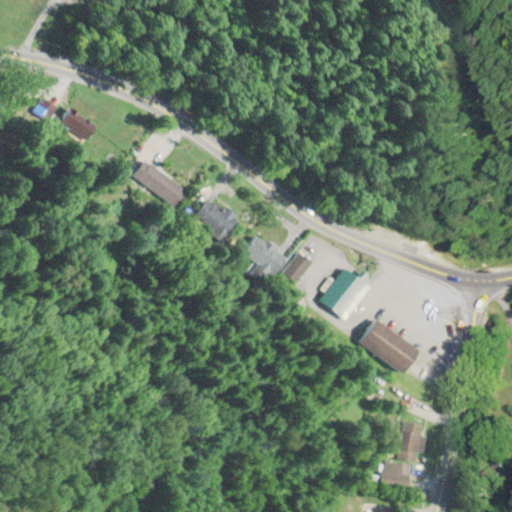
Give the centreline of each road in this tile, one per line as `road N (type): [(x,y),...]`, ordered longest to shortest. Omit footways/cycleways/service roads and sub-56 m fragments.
road 1 (primary): [(511,274),(447,275),(353,240),(310,219),(145,101),(81,73),(0,53)]
road 2 (tertiary): [(430,511),(476,280)]
